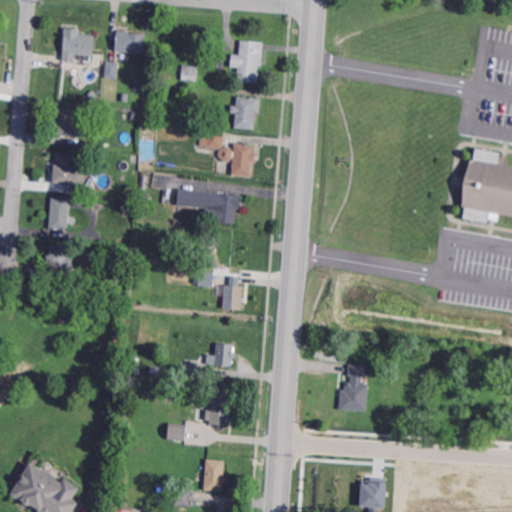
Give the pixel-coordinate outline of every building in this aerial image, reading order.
[(74,61),(63,60),(65,28),(81,29),(80,35),(95,36),(93,55),(75,54),(74,61)] [(144,54),(116,52),(118,31),(129,32),(129,33),(146,34),(144,54)] [(262,66),(260,66),(258,84),(237,82),(238,68),(231,67),(232,54),(240,55),(241,40),(265,43),(262,66)] [(117,79),(105,78),(107,62),(118,63),(117,79)] [(196,81),(182,80),(183,66),(197,66),(196,81)] [(260,114),(256,113),(255,130),(235,128),(236,114),(230,113),(231,105),(237,106),(237,96),(262,98),(260,114)] [(78,138),(55,136),(56,124),(60,124),(61,108),(80,109),(78,138)] [(225,149),(200,148),(201,138),(207,138),(208,130),(226,132),(225,149)] [(256,163),(252,163),(251,177),(232,176),(234,144),(253,145),(252,154),(257,154),(256,163)] [(499,164),(511,166),(511,216),(500,215),(499,222),(489,220),(488,223),(464,219),(466,208),(463,208),(471,159),(474,159),(476,148),(501,153),(499,164)] [(74,170),(86,171),(85,186),(53,183),(54,165),(56,165),(57,152),(75,154),(74,170)] [(240,209),(237,209),(235,224),(205,221),(206,208),(178,206),(179,189),(241,195),(240,209)] [(68,232),(49,231),(51,198),(71,200),(68,232)] [(125,214),(120,208),(125,204),(130,210),(125,214)] [(73,273),(46,271),(47,255),(50,256),(51,244),(75,246),(73,273)] [(214,256),(210,255),(207,252),(208,248),(211,245),(216,246),(218,249),(217,254),(214,256)] [(215,287),(200,286),(200,284),(195,283),(195,273),(201,274),(201,271),(215,272),(215,287)] [(244,286),(242,310),(223,309),(225,286),(231,286),(232,282),(237,283),(237,286),(244,286)] [(232,366),(207,364),(208,355),(216,356),(217,343),(234,344),(232,366)] [(139,374),(126,372),(127,363),(140,365),(139,374)] [(199,375),(186,374),(187,364),(200,365),(199,375)] [(365,378),(363,378),(362,384),(369,384),(367,411),(339,409),(341,389),(345,389),(346,382),(350,383),(351,376),(349,376),(349,364),(366,366),(365,378)] [(228,426),(210,424),(210,422),(206,421),(207,410),(211,410),(213,390),(231,391),(228,426)] [(129,430),(122,430),(122,421),(130,421),(129,430)] [(186,440),(168,438),(169,427),(187,428),(186,440)] [(227,483),(224,483),(223,492),(205,491),(206,459),(225,460),(224,476),(227,476),(227,483)] [(42,470),(44,470),(57,478),(58,480),(62,482),(64,478),(80,488),(73,499),(79,502),(73,511),(39,511),(38,511),(39,509),(31,504),(30,506),(11,495),(30,463),(42,470)] [(361,482),(368,483),(368,480),(386,481),(384,506),(378,506),(378,511),(368,511),(369,506),(359,505),(361,482)] [(191,506),(175,506),(176,490),(191,490),(191,506)]
